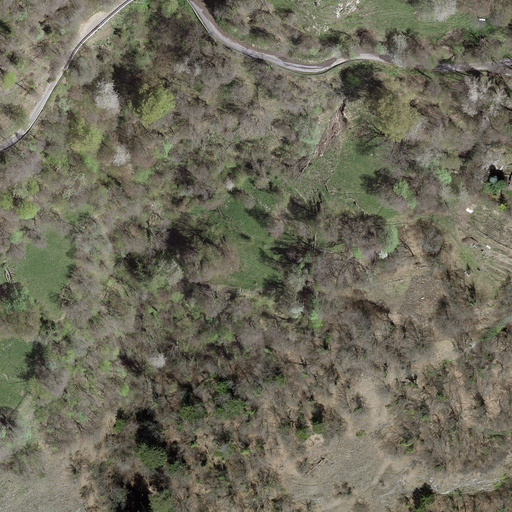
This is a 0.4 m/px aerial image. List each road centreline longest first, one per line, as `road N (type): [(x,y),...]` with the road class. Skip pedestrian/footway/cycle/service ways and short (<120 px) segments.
road 1 (unclassified): [(194,0),(226,41),(302,67),(355,55),(432,67),(511,61)]
road 2 (unclassified): [(0,147),(27,125),(80,38),(124,0)]
